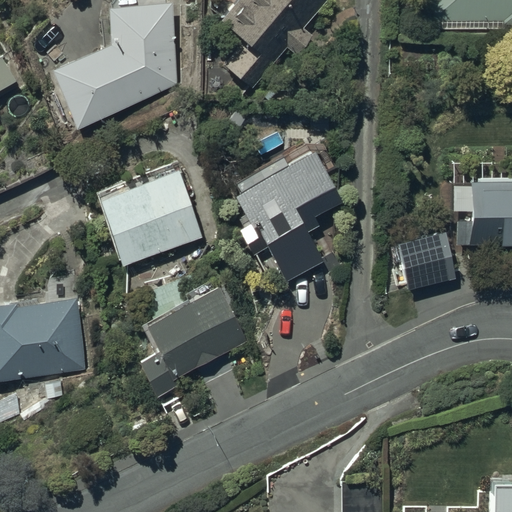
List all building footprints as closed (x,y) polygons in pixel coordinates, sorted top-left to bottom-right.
[(237,0),(218,23),(241,42),(221,65),(250,89),(285,48),(295,57),(311,37),(301,28),(325,0),(237,0)] [(511,0),(429,0),(429,30),(511,29),(511,0)] [(48,73),(74,130),(175,86),(170,4),(104,8),(106,47),(48,73)] [(0,96),(15,87),(0,61),(0,96)] [(245,225),(235,231),(249,257),(274,243),(294,280),(324,263),(307,233),(317,228),(313,219),(339,204),(330,188),(332,187),(316,158),(313,159),(311,154),(230,199),(245,225)] [(120,268),(201,237),(176,172),(95,203),(120,268)] [(511,183),(466,183),(467,244),(497,244),(497,246),(511,246),(511,183)] [(447,243),(401,255),(411,296),(457,284),(447,243)] [(173,381),(244,341),(214,289),(141,331),(154,354),(136,364),(155,398),(176,387),(173,381)] [(0,381),(84,368),(73,299),(13,309),(12,305),(0,306),(0,381)] [(511,511),(511,478),(488,478),(487,511),(511,511)]
